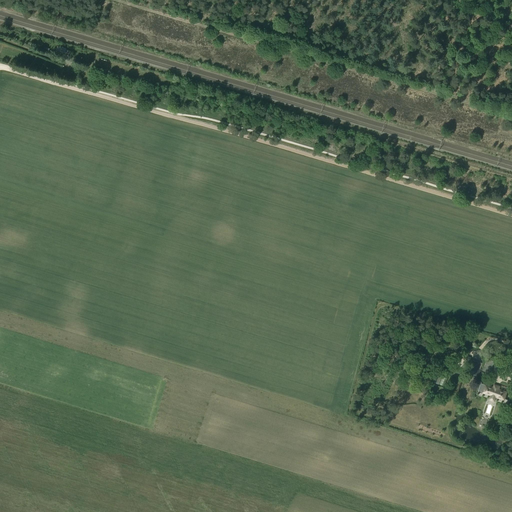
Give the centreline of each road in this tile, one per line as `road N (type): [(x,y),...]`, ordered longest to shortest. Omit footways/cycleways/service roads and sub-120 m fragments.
road 1 (track): [(511,215),(0,68)]
road 2 (track): [(511,116),(116,0)]
